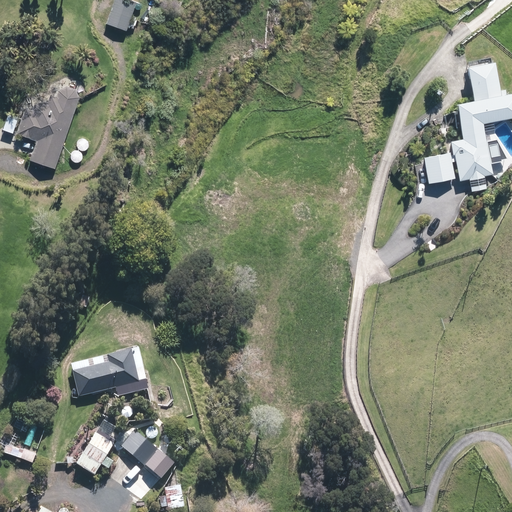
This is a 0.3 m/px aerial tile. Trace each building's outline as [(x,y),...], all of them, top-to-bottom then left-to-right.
[(126,0),(115,0),(107,26),(128,32),(137,4),(126,0)] [(511,91),(503,93),(496,61),(470,66),(476,99),(460,102),(464,138),(452,140),(454,154),(456,154),(461,179),(495,173),(485,123),(511,117),(511,91)] [(80,99),(76,91),(67,87),(59,92),(57,98),(51,96),(49,104),(43,103),(35,107),(33,112),(26,109),(17,135),(37,142),(30,162),(55,171),(80,99)] [(16,121),(6,117),(1,131),(11,135),(16,121)] [(451,151),(425,156),(430,182),(457,177),(451,151)] [(83,296),(80,305),(87,308),(91,298),(83,296)] [(74,368),(80,394),(140,379),(132,346),(108,352),(110,359),(74,368)] [(136,427),(122,444),(145,464),(160,448),(136,427)] [(77,461),(96,473),(115,441),(97,429),(77,461)] [(4,451),(33,461),(36,453),(27,450),(24,449),(7,442),(4,451)] [(186,504),(182,482),(164,486),(166,494),(160,495),(162,505),(169,504),(169,508),(186,504)]
